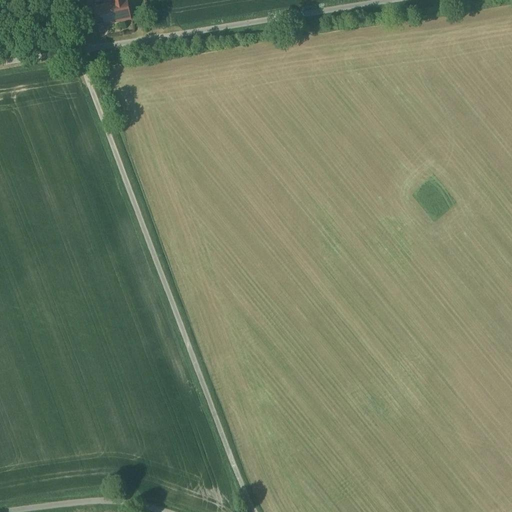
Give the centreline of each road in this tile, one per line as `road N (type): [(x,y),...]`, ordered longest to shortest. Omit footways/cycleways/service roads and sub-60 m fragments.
road 1 (track): [(254,511),(75,51)]
road 2 (unclassified): [(393,0),(0,64)]
road 3 (unclassified): [(21,511),(87,503),(156,511)]
